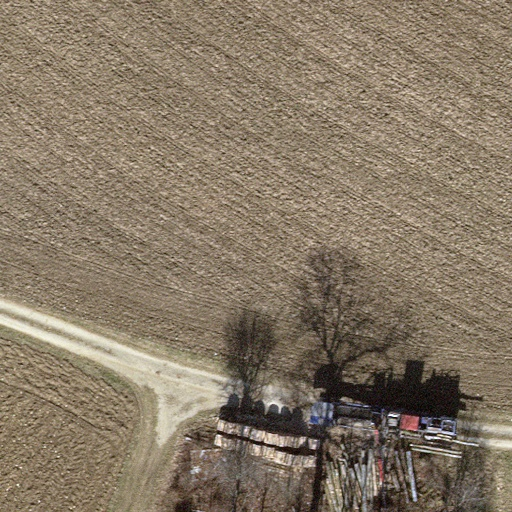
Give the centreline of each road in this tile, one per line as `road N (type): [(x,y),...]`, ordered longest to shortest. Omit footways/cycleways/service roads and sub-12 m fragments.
road 1 (track): [(0,310),(182,385),(511,436)]
road 2 (track): [(182,385),(138,511)]
